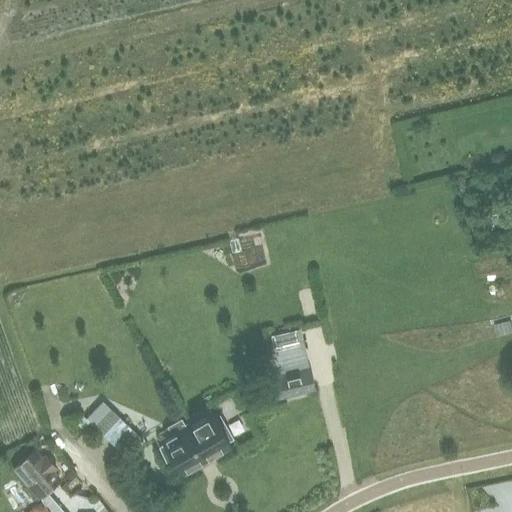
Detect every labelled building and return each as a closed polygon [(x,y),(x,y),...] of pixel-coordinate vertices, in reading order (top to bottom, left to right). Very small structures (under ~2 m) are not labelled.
[(497,226),(494,212),(482,215),(485,229),(497,226)] [(496,335),(511,331),(511,330),(509,319),(493,323),(496,335)] [(296,329),(271,335),(275,352),(305,346),(303,339),(298,340),(296,329)] [(314,388),(309,368),(262,380),(267,399),(314,388)] [(108,412),(99,403),(86,417),(103,434),(120,417),(111,408),(108,412)] [(209,409),(184,424),(180,417),(179,418),(204,461),(230,446),(227,441),(232,438),(225,425),(219,413),(213,416),(209,409)] [(204,461),(179,418),(168,424),(172,431),(159,438),(162,444),(158,446),(167,463),(172,461),(180,475),(204,461)] [(51,470),(55,466),(45,455),(41,459),(33,449),(13,467),(39,496),(59,479),(51,470)] [(77,487),(62,501),(72,511),(79,511),(91,501),(77,487)] [(48,511),(43,501),(24,511),(48,511)]
